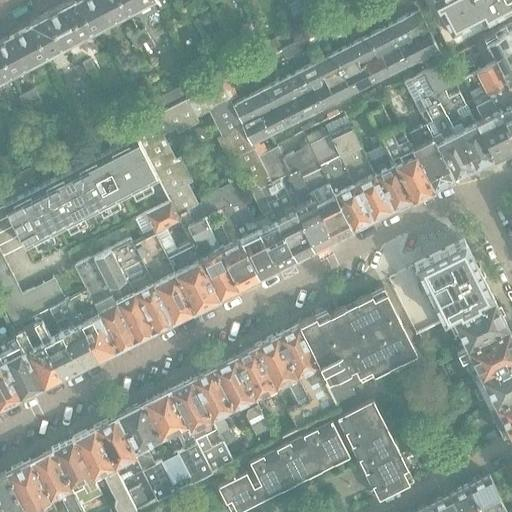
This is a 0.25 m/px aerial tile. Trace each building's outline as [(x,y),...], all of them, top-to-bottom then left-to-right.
[(92,31),(75,0),(74,0),(70,0),(50,11),(59,28),(52,33),(60,48),(92,31)] [(129,11),(123,0),(112,0),(108,3),(106,0),(75,0),(92,31),(129,11)] [(106,0),(108,3),(112,0),(123,0),(129,11),(149,0),(106,0)] [(376,0),(375,0),(372,2),(375,9),(380,6),(376,0)] [(511,0),(433,0),(458,47),(511,18),(511,0)] [(375,9),(372,2),(366,6),(369,12),(375,9)] [(428,29),(419,10),(400,20),(410,39),(428,29)] [(60,48),(52,33),(59,28),(50,11),(31,21),(31,20),(28,22),(30,24),(29,25),(45,56),(60,48)] [(295,37),(316,26),(312,18),(291,29),(295,37)] [(410,39),(400,20),(383,29),(393,47),(410,39)] [(45,56),(29,25),(3,39),(11,54),(1,60),(9,75),(45,56)] [(503,29),(502,30),(484,39),(505,82),(511,78),(511,25),(503,30),(503,29)] [(150,39),(145,28),(137,33),(143,43),(145,47),(151,43),(149,39),(150,39)] [(393,47),(383,29),(366,38),(375,57),(393,47)] [(428,29),(410,39),(393,47),(403,67),(438,48),(428,29)] [(143,43),(137,33),(129,37),(135,47),(143,43)] [(260,43),(256,36),(244,42),(248,49),(260,43)] [(505,82),(484,39),(483,36),(456,50),(454,46),(448,49),(463,79),(476,72),(482,85),(470,92),(473,99),(486,92),(505,82)] [(280,45),(277,39),(276,37),(265,42),(270,50),(280,45)] [(304,37),(287,46),(288,49),(292,55),(309,46),(304,37)] [(375,57),(366,38),(350,46),(360,65),(375,57)] [(0,79),(9,75),(1,60),(11,54),(3,39),(0,40),(0,79)] [(270,50),(265,42),(255,48),(259,56),(270,50)] [(370,84),(360,65),(350,46),(333,55),(343,73),(353,93),(370,84)] [(403,67),(393,47),(375,57),(385,76),(403,67)] [(353,93),(343,73),(333,55),(318,63),(327,81),(310,90),(320,110),(337,101),(353,93)] [(385,76),(375,57),(360,65),(370,84),(385,76)] [(95,68),(90,58),(82,62),(88,72),(95,68)] [(466,103),(459,89),(448,95),(444,87),(455,81),(444,59),(424,70),(473,166),(494,155),(476,120),(475,120),(470,109),(460,114),(457,108),(466,103)] [(310,90),(327,81),(318,63),(300,72),(310,90)] [(473,166),(424,70),(403,81),(426,123),(453,176),(473,166)] [(310,90),(300,72),(285,80),(294,98),(310,90)] [(223,99),(230,96),(221,80),(186,98),(196,116),(208,109),(209,111),(226,103),(223,99)] [(294,98),(285,80),(270,88),(279,106),(294,98)] [(511,96),(505,82),(486,92),(511,141),(511,96)] [(183,95),(179,87),(179,86),(168,92),(173,100),(183,95)] [(40,98),(34,87),(27,91),(32,102),(40,98)] [(279,106),(270,88),(252,97),(261,115),(279,106)] [(320,110),(310,90),(294,98),(304,118),(320,110)] [(32,102),(27,91),(18,96),(24,106),(32,102)] [(173,100),(168,92),(158,97),(162,105),(173,100)] [(511,146),(511,141),(486,92),(473,99),(482,117),(476,120),(494,155),(511,146)] [(244,124),(235,106),(230,96),(223,99),(226,103),(209,111),(221,134),(222,135),(244,124)] [(261,115),(252,97),(235,106),(244,124),(261,115)] [(196,116),(186,98),(163,110),(169,122),(172,121),(175,127),(177,131),(198,121),(196,116)] [(304,118),(294,98),(279,106),(289,126),(304,118)] [(434,186),(406,133),(401,124),(394,127),(382,104),(368,111),(385,143),(388,149),(413,197),(434,186)] [(289,126),(279,106),(261,115),(272,135),(289,126)] [(175,127),(172,121),(169,122),(163,110),(132,125),(140,141),(148,137),(150,140),(162,133),(175,127)] [(392,207),(368,159),(364,153),(343,113),(324,123),(325,125),(328,131),(373,217),(392,207)] [(106,134),(127,123),(123,115),(102,126),(106,134)] [(272,135),(261,115),(244,124),(256,147),(260,145),(258,142),(272,135)] [(97,129),(93,120),(84,126),(88,134),(97,129)] [(453,176),(426,123),(406,133),(434,186),(453,176)] [(256,147),(244,124),(222,135),(221,134),(217,137),(228,160),(233,158),(256,147)] [(373,217),(328,131),(325,125),(305,135),(309,141),(307,142),(351,227),(373,217)] [(175,158),(164,138),(162,133),(150,140),(148,137),(140,141),(154,168),(175,158)] [(69,154),(90,143),(85,134),(64,145),(69,154)] [(157,178),(135,135),(118,144),(144,195),(153,191),(149,182),(157,178)] [(351,227),(307,142),(288,152),(297,169),(332,237),(351,228),(351,227)] [(282,168),(275,156),(281,152),(277,145),(267,151),(263,143),(260,145),(256,147),(272,181),(279,178),(289,173),(297,169),(288,152),(280,156),(285,166),(282,168)] [(413,197),(388,149),(385,143),(364,153),(368,159),(392,207),(413,197)] [(144,195),(118,144),(101,153),(123,195),(131,192),(135,200),(144,195)] [(272,181),(256,147),(233,158),(238,168),(250,178),(254,184),(259,187),(272,181)] [(123,195),(101,153),(85,161),(111,212),(120,208),(116,199),(123,195)] [(192,180),(179,156),(175,158),(154,168),(166,192),(187,182),(192,180)] [(111,212),(85,161),(69,170),(90,212),(98,208),(102,217),(111,212)] [(14,185),(36,174),(31,166),(10,177),(14,185)] [(332,237),(297,169),(289,173),(304,203),(294,208),(314,246),(332,237)] [(90,212),(69,170),(52,178),(78,229),(87,225),(83,216),(90,212)] [(78,229),(52,178),(36,186),(58,229),(65,225),(69,234),(78,229)] [(314,246),(294,208),(279,178),(272,181),(259,187),(294,256),(314,246)] [(198,204),(197,203),(187,182),(166,192),(170,200),(184,226),(196,220),(190,208),(198,204)] [(259,227),(256,219),(254,220),(253,218),(252,217),(251,217),(241,196),(228,183),(200,197),(201,201),(197,203),(198,204),(190,208),(196,220),(205,215),(224,205),(241,236),(259,227)] [(294,256),(259,187),(254,184),(249,188),(262,213),(253,218),(254,220),(256,219),(259,227),(260,228),(259,229),(275,260),(276,260),(278,265),(295,256),(294,256)] [(58,229),(36,186),(19,195),(46,246),(55,241),(50,233),(58,229)] [(46,246),(19,195),(2,204),(24,246),(32,242),(37,251),(46,246)] [(153,230),(193,308),(218,295),(218,296),(219,295),(184,226),(170,200),(135,217),(144,235),(153,230)] [(205,215),(196,220),(184,226),(219,295),(239,285),(238,285),(240,284),(221,246),(205,215)] [(275,260),(259,229),(260,228),(259,227),(241,236),(260,274),(276,265),(277,266),(278,265),(276,260),(275,260)] [(193,308),(153,230),(144,235),(132,241),(172,319),(193,308)] [(260,274),(241,236),(221,246),(240,284),(260,274)] [(172,319),(132,241),(130,237),(93,255),(136,337),(172,319)] [(463,240),(413,265),(443,322),(452,317),(492,297),(463,240)] [(136,337),(93,255),(73,264),(87,291),(71,299),(99,356),(136,337)] [(0,280),(12,274),(7,265),(0,268),(0,280)] [(0,292),(17,284),(12,274),(0,280),(0,292)] [(54,277),(43,282),(53,301),(63,296),(54,277)] [(53,301),(43,282),(33,287),(43,306),(53,301)] [(22,293),(17,284),(0,292),(0,298),(2,303),(22,293)] [(351,387),(363,381),(361,378),(415,350),(383,285),(329,313),(326,308),(297,323),(313,353),(340,405),(340,406),(357,398),(351,387)] [(43,306),(33,287),(22,293),(2,303),(12,322),(43,306)] [(492,297),(452,317),(466,346),(506,325),(507,325),(492,297)] [(99,356),(71,299),(51,309),(52,312),(55,318),(64,314),(68,321),(72,324),(61,330),(79,365),(99,356)] [(79,365),(61,330),(55,318),(52,312),(45,317),(35,322),(61,375),(79,365)] [(61,375),(35,322),(16,331),(18,336),(42,384),(61,375)] [(340,405),(313,353),(297,323),(276,334),(318,416),(340,405)] [(506,325),(466,346),(480,374),(511,358),(511,336),(511,334),(506,325)] [(318,416),(276,334),(254,345),(276,387),(286,381),(298,404),(287,409),(296,427),(318,416)] [(42,384),(18,336),(8,342),(5,335),(0,337),(0,357),(19,396),(42,384)] [(276,387),(254,345),(232,356),(254,398),(276,387)] [(254,398),(232,356),(212,366),(233,408),(246,402),(249,407),(248,408),(247,413),(257,433),(269,427),(257,403),(253,405),(251,400),(254,398)] [(0,405),(19,396),(0,357),(0,405)] [(511,358),(480,374),(494,403),(511,394),(511,358)] [(233,408),(212,366),(190,377),(216,427),(222,440),(224,442),(234,437),(222,414),(233,408)] [(216,427),(190,377),(168,388),(195,441),(210,471),(233,460),(224,442),(222,440),(207,449),(206,446),(207,446),(203,438),(198,436),(216,427)] [(195,441),(168,388),(142,401),(161,437),(175,430),(184,447),(195,441)] [(511,394),(494,403),(507,428),(501,431),(503,435),(511,430),(511,394)] [(386,426),(372,398),(337,416),(351,444),(386,426)] [(161,437),(142,401),(114,415),(141,467),(154,461),(146,445),(161,437)] [(142,469),(141,467),(114,415),(93,426),(118,475),(127,470),(130,475),(142,469)] [(348,454),(331,419),(303,433),(321,468),(348,454)] [(118,475),(93,426),(72,437),(94,481),(104,476),(112,493),(115,494),(114,501),(111,502),(116,511),(128,511),(134,509),(123,486),(118,475)] [(400,453),(386,426),(351,444),(365,471),(400,453)] [(321,468),(303,433),(276,446),(294,481),(321,468)] [(94,481),(72,437),(50,448),(70,488),(71,489),(79,505),(102,494),(99,489),(94,481)] [(210,471),(195,441),(184,447),(177,450),(188,473),(192,481),(198,478),(210,471)] [(294,481),(276,446),(249,460),(252,467),(267,495),(294,481)] [(71,489),(70,488),(50,448),(30,458),(45,489),(49,498),(57,493),(66,511),(81,511),(79,505),(71,489)] [(413,480),(400,453),(365,471),(378,497),(413,480)] [(173,480),(164,463),(167,461),(165,455),(154,461),(141,467),(142,469),(156,499),(192,481),(188,473),(173,480)] [(45,489),(30,458),(10,468),(5,471),(23,507),(25,510),(30,508),(32,511),(47,511),(54,509),(49,498),(45,489)] [(232,511),(267,495),(252,467),(217,485),(231,511),(232,511)] [(23,507),(5,471),(0,473),(0,511),(2,511),(9,509),(15,511),(23,507)] [(493,511),(504,506),(489,475),(488,473),(468,484),(480,511),(493,511)] [(480,511),(468,484),(448,493),(457,511),(480,511)] [(148,503),(141,489),(139,485),(131,489),(123,486),(134,509),(148,503)] [(457,511),(448,493),(429,503),(433,511),(457,511)] [(433,511),(429,503),(411,511),(433,511)]
